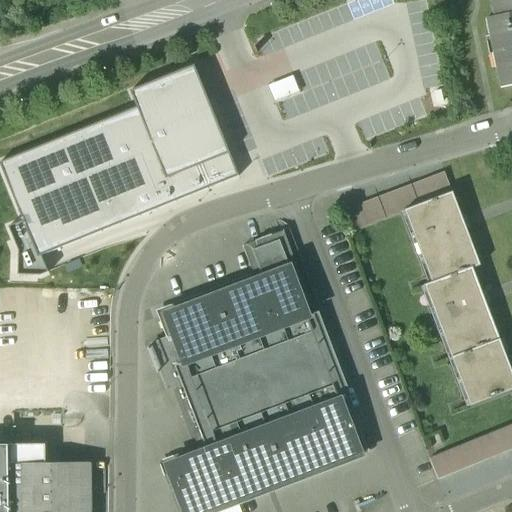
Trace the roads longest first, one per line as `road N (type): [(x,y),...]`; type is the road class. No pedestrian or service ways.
road 1 (residential): [(290,189),(186,221),(134,280),(123,511)]
road 2 (residential): [(412,511),(290,189)]
road 3 (residential): [(511,126),(290,189)]
road 4 (secondary): [(0,75),(209,0)]
